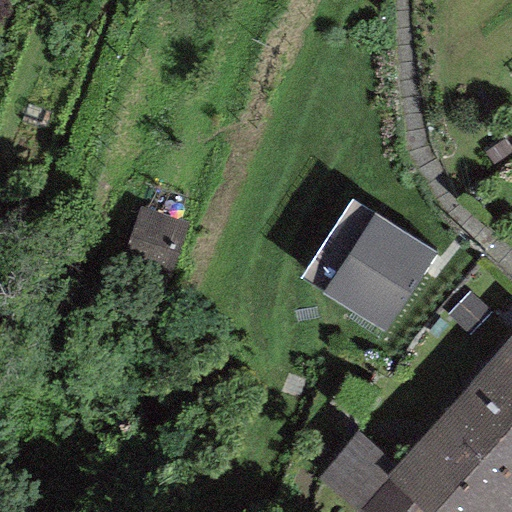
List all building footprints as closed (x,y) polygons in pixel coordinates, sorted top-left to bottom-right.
[(188,224),(139,208),(118,274),(167,290),(188,224)] [(370,213),(324,283),(384,322),(429,252),(370,213)] [(511,335),(488,363),(511,383),(511,335)] [(511,511),(511,383),(488,363),(397,466),(361,510),(363,511),(511,511)] [(397,466),(356,432),(315,482),(351,511),(359,511),(361,510),(397,466)]
